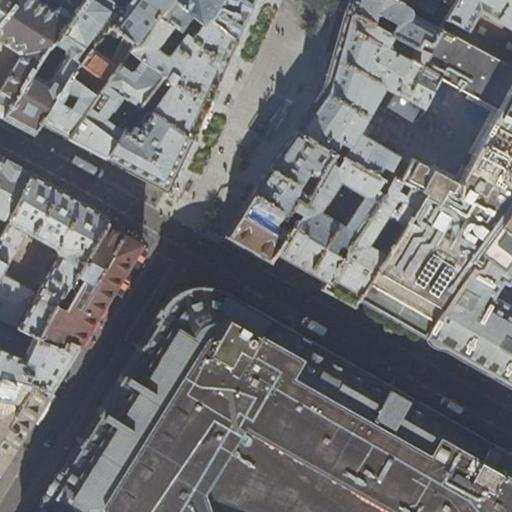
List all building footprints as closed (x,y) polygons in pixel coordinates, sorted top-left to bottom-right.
[(0,0),(0,117),(1,118),(30,73),(39,59),(47,47),(49,48),(52,42),(81,0),(0,0)] [(62,134),(67,137),(128,50),(157,13),(166,0),(81,0),(52,42),(64,50),(64,56),(50,80),(44,82),(30,73),(1,118),(10,122),(33,135),(40,122),(62,134)] [(234,41),(252,0),(166,0),(157,13),(190,39),(205,18),(234,41)] [(347,0),(345,10),(416,48),(420,40),(429,44),(438,29),(410,14),(410,12),(409,10),(406,6),(402,5),(403,0),(406,0),(407,0),(409,4),(431,15),(439,0),(347,0)] [(511,0),(454,0),(451,5),(439,28),(511,68),(511,0)] [(392,177),(423,193),(355,302),(389,320),(423,339),(432,323),(470,269),(473,271),(479,270),(486,259),(502,271),(511,256),(511,68),(439,28),(438,29),(429,44),(420,40),(416,48),(345,10),(328,73),(324,90),(296,129),(334,153),(340,157),(381,180),(388,184),(392,177)] [(192,133),(234,41),(205,18),(190,39),(157,13),(128,50),(162,74),(140,106),(150,112),(189,139),(192,133)] [(71,139),(104,157),(123,129),(110,121),(125,101),(137,109),(140,106),(162,74),(128,50),(67,137),(71,139)] [(169,183),(189,139),(150,112),(143,123),(140,121),(138,123),(130,118),(123,129),(104,157),(120,165),(158,185),(166,189),(169,183)] [(268,264),(274,254),(295,221),(284,214),(292,199),(295,198),(304,204),(311,190),(299,182),(306,170),(318,177),(323,166),(327,161),(334,153),(296,129),(267,172),(248,198),(222,237),(268,264)] [(0,236),(30,174),(2,158),(0,156),(0,236)] [(284,214),(295,221),(274,254),(280,258),(325,284),(381,195),(374,190),(381,180),(340,157),(334,165),(327,161),(323,166),(318,177),(311,190),(304,204),(295,198),(292,199),(284,214)] [(0,236),(0,378),(50,393),(53,388),(78,347),(65,341),(61,348),(37,339),(54,306),(57,299),(63,302),(67,296),(63,293),(75,276),(104,223),(107,218),(68,196),(30,174),(0,236)] [(350,310),(355,302),(423,193),(392,177),(388,184),(381,195),(325,284),(320,292),(324,294),(350,310)] [(109,219),(107,218),(104,223),(75,276),(82,280),(64,310),(54,306),(37,339),(61,348),(65,341),(78,347),(109,297),(141,244),(121,233),(109,219)] [(470,269),(432,323),(423,339),(511,388),(511,256),(502,271),(486,259),(479,270),(473,271),(470,269)] [(511,511),(511,455),(405,396),(248,309),(217,291),(205,287),(198,286),(193,287),(187,288),(172,295),(166,301),(162,308),(160,308),(112,385),(47,489),(40,502),(42,504),(41,505),(43,507),(39,511),(38,511),(511,511)] [(0,475),(13,453),(50,393),(0,378),(0,475)]
